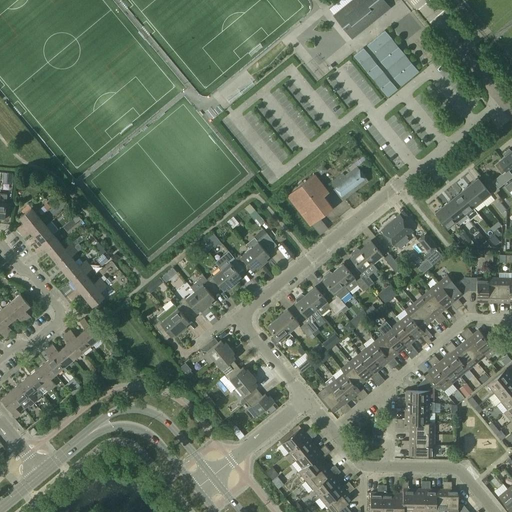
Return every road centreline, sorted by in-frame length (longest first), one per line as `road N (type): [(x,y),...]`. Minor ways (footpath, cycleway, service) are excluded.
road 1 (residential): [(398,185),(237,317)]
road 2 (residential): [(0,356),(29,345),(61,315),(0,245)]
road 3 (tertiary): [(212,476),(165,420),(146,411),(107,416),(84,438)]
road 4 (residential): [(385,387),(466,320),(511,321)]
road 5 (tertiary): [(84,438),(120,426),(141,431),(196,489)]
road 6 (residential): [(398,185),(503,102)]
road 7 (residential): [(388,466),(463,473),(495,511)]
